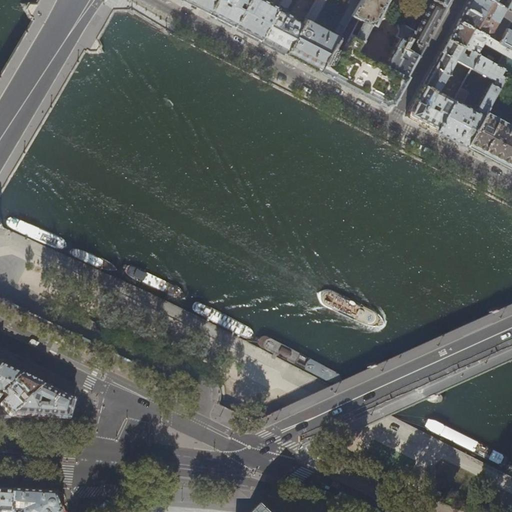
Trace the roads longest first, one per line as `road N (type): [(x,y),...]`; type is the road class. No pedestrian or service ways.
road 1 (primary): [(248,452),(511,334)]
road 2 (residential): [(148,0),(390,125)]
road 3 (primary): [(168,459),(333,497)]
road 4 (tertiary): [(0,134),(80,0)]
road 5 (residential): [(390,125),(459,0)]
road 6 (residential): [(390,125),(511,188)]
road 7 (primary): [(116,392),(0,338)]
